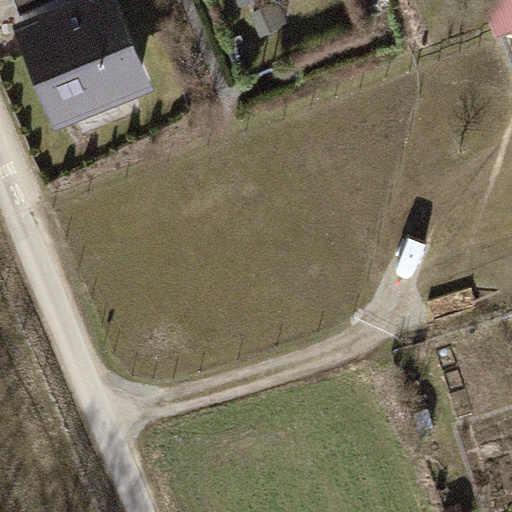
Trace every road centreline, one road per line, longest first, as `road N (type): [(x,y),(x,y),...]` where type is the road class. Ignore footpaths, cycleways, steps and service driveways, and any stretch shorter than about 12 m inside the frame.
road 1 (residential): [(0,153),(146,511)]
road 2 (track): [(103,408),(138,411),(181,401),(343,350),(382,321)]
